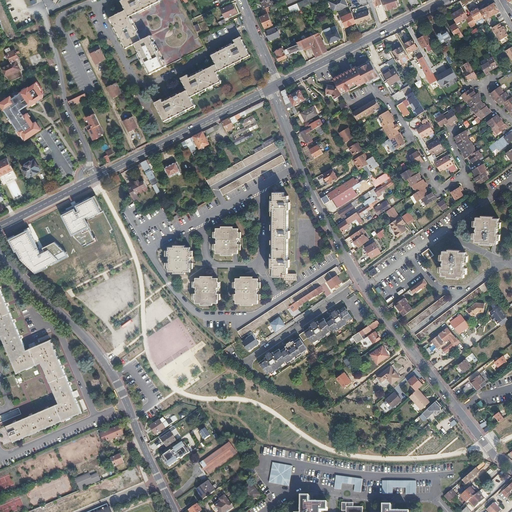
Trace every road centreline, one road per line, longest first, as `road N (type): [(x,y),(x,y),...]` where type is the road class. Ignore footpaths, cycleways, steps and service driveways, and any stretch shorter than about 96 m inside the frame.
road 1 (residential): [(0,254),(100,355),(174,511)]
road 2 (primary): [(274,87),(96,178)]
road 3 (residential): [(88,169),(43,14),(72,0)]
road 4 (residential): [(279,298),(244,319),(198,316),(146,250)]
road 5 (unclassified): [(363,289),(457,412)]
road 6 (residential): [(360,282),(242,363)]
road 7 (unknown): [(326,60),(349,103),(377,93),(411,134)]
